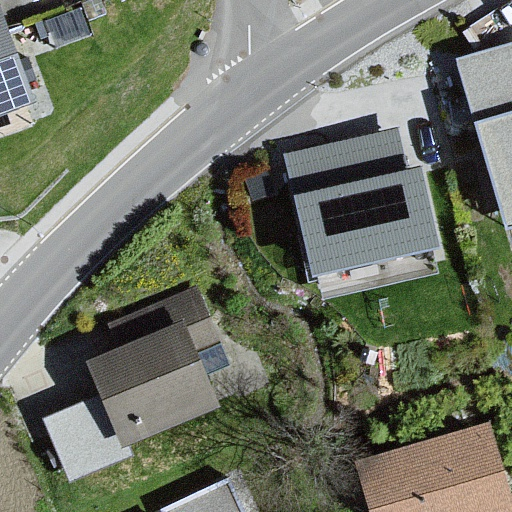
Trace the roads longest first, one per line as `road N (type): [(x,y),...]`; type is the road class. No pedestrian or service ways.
road 1 (tertiary): [(240,84),(0,325)]
road 2 (tertiary): [(389,0),(240,84)]
